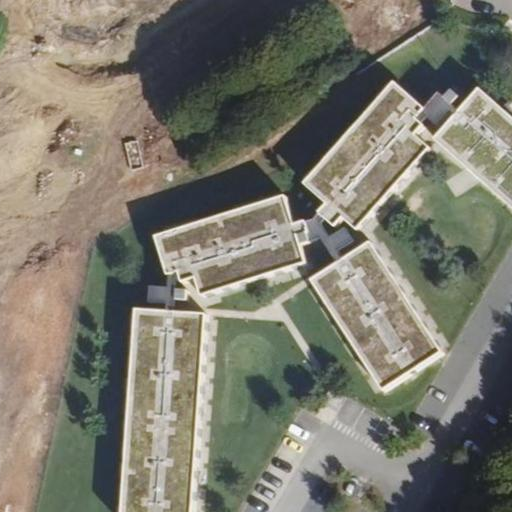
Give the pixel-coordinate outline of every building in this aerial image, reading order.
[(409,71),(321,173),(343,193),(338,200),(352,212),(358,206),(373,219),(446,136),(430,123),(439,113),(431,106),(441,97),(409,71)] [(511,84),(498,73),(454,122),(511,173),(511,84)] [(305,180),(177,222),(190,260),(204,255),(207,265),(218,262),(224,280),(327,246),(319,224),(329,221),(324,204),(314,209),(305,180)] [(391,231),(334,268),(403,374),(460,337),(391,231)] [(224,299),(154,296),(145,507),(214,510),(224,299)]
